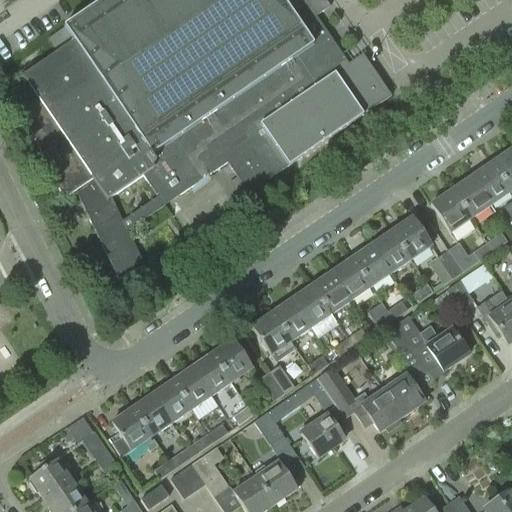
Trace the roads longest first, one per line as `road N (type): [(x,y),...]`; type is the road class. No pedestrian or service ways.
road 1 (residential): [(90,353),(121,370),(511,96)]
road 2 (residential): [(341,511),(511,386)]
